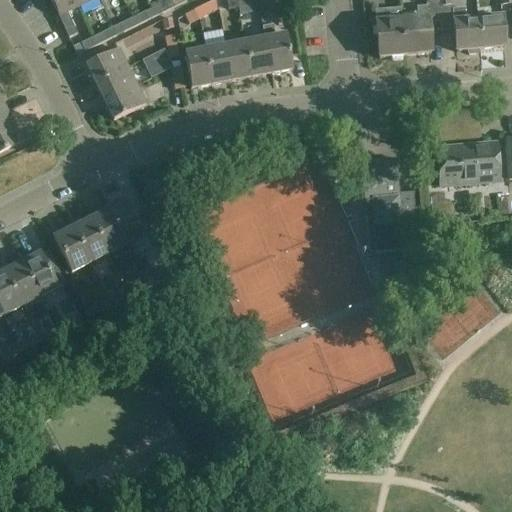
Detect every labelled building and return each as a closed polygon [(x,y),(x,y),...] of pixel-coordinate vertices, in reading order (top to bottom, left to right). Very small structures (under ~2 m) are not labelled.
[(77,11),(71,0),(47,0),(65,36),(67,41),(76,37),(66,16),(77,11)] [(71,0),(77,11),(98,1),(97,0),(71,0)] [(173,9),(170,2),(168,0),(155,0),(153,1),(157,8),(149,12),(153,20),(160,16),(173,9)] [(183,0),(173,0),(170,2),(173,9),(185,4),(183,0)] [(435,0),(436,3),(436,8),(450,7),(449,0),(435,0)] [(511,0),(499,0),(500,8),(511,7),(511,0)] [(416,20),(401,21),(404,59),(429,57),(425,7),(415,8),(416,20)] [(203,9),(193,14),(198,24),(207,19),(203,9)] [(479,52),(476,22),(465,23),(463,11),(451,12),(455,54),(466,53),(468,58),(476,57),(478,53),(479,52)] [(153,20),(149,12),(130,21),(134,30),(146,23),(153,20)] [(404,59),(401,21),(384,23),(383,12),(373,13),(377,61),(404,59)] [(198,24),(193,14),(183,19),(188,29),(198,24)] [(501,19),(476,22),(479,52),(503,50),(501,19)] [(134,30),(130,21),(111,31),(115,39),(134,30)] [(188,29),(176,33),(181,55),(194,52),(188,29)] [(262,30),(264,42),(271,77),(291,73),(284,38),(274,40),(272,29),(262,30)] [(115,39),(111,31),(91,41),(95,49),(115,39)] [(164,42),(166,53),(176,51),(174,40),(164,42)] [(95,49),(91,41),(80,46),(84,54),(95,49)] [(264,42),(244,46),(250,81),(271,77),(264,42)] [(244,46),(224,49),(230,85),(250,81),(244,46)] [(224,49),(204,53),(210,88),(230,85),(224,49)] [(166,53),(168,63),(178,62),(176,51),(166,53)] [(85,68),(95,88),(127,72),(117,52),(85,68)] [(163,53),(141,63),(150,81),(172,70),(168,63),(163,53)] [(210,88),(204,53),(183,57),(190,92),(210,88)] [(95,88),(104,106),(136,90),(127,72),(95,88)] [(170,74),(174,94),(184,93),(180,72),(170,74)] [(136,90),(104,106),(112,124),(144,108),(136,90)] [(6,116),(0,118),(0,155),(20,145),(6,116)] [(437,158),(439,178),(440,190),(497,185),(494,147),(466,150),(466,155),(437,158)] [(360,164),(363,196),(371,196),(372,201),(371,201),(376,256),(417,252),(412,196),(398,197),(395,162),(360,164)] [(107,214),(105,214),(123,249),(143,240),(125,205),(114,210),(112,207),(105,210),(107,214)] [(89,223),(88,223),(105,258),(123,249),(105,214),(96,219),(94,216),(87,219),(89,223)] [(71,232),(69,233),(87,267),(105,258),(88,223),(78,228),(76,225),(69,228),(71,232)] [(87,267),(69,233),(60,237),(58,234),(51,237),(53,241),(70,276),(87,267)] [(18,263),(20,266),(37,301),(64,288),(52,263),(51,264),(51,265),(44,268),(38,257),(27,263),(25,259),(18,263)] [(7,268),(1,272),(20,310),(37,301),(20,266),(9,272),(7,268)] [(0,315),(2,319),(20,310),(1,272),(0,272),(0,315)] [(153,275),(141,282),(146,292),(158,285),(153,275)] [(435,333),(456,356),(511,306),(511,301),(493,281),(435,333)] [(146,292),(141,282),(128,288),(133,298),(146,292)] [(117,293),(105,299),(110,310),(122,303),(117,293)] [(398,298),(399,306),(416,304),(416,295),(397,297),(397,298),(398,298)] [(110,310),(105,299),(92,305),(98,316),(110,310)] [(69,320),(51,329),(55,337),(73,328),(69,320)] [(51,329),(33,337),(37,346),(55,337),(51,329)] [(33,337),(15,346),(19,354),(37,346),(33,337)] [(15,346),(0,353),(0,363),(19,354),(15,346)]
